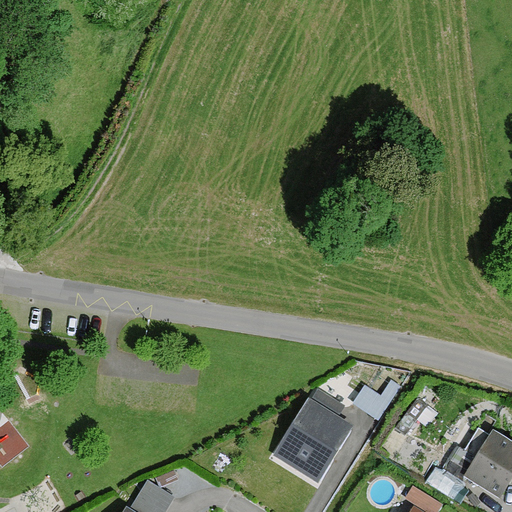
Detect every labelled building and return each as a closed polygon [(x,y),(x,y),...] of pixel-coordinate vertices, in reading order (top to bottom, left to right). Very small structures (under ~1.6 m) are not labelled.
[(378,397),(362,387),(351,405),(376,421),(397,387),(388,382),(378,397)] [(341,410),(314,392),(273,456),(317,484),(354,427),(337,417),(341,410)] [(511,491),(511,448),(493,437),(466,478),(505,502),(511,491)] [(166,511),(174,501),(148,484),(129,511),(166,511)] [(438,511),(441,508),(412,490),(404,502),(418,511),(438,511)]
